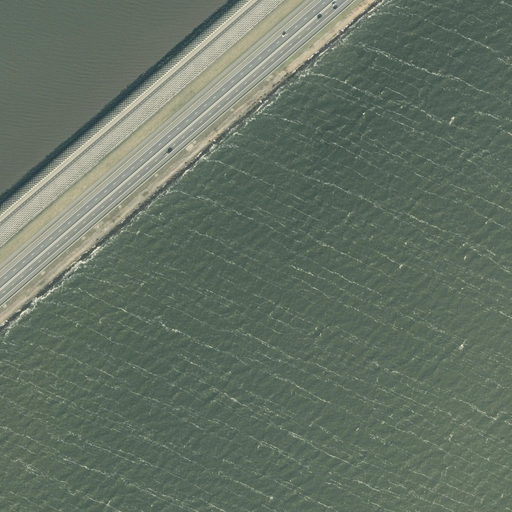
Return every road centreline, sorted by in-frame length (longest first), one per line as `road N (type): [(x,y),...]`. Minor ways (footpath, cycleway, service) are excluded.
road 1 (motorway): [(0,296),(342,0)]
road 2 (motorway): [(325,0),(0,281)]
